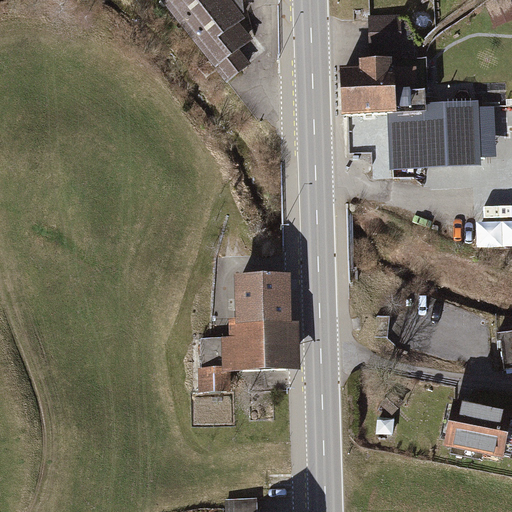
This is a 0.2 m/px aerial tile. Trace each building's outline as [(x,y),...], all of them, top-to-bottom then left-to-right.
[(158,0),(228,87),(266,53),(223,0),(158,0)] [(406,17),(371,19),(373,59),(408,57),(406,17)] [(343,78),(345,122),(416,120),(414,75),(343,78)] [(285,284),(232,284),(233,332),(224,332),(225,346),(216,346),(216,371),(199,371),(199,396),(234,395),(234,382),(290,382),(290,331),(285,332),(285,284)] [(511,371),(511,334),(499,336),(503,373),(511,371)] [(511,417),(464,407),(455,451),(511,463),(511,417)] [(403,424),(376,421),(374,440),(400,443),(403,424)]
